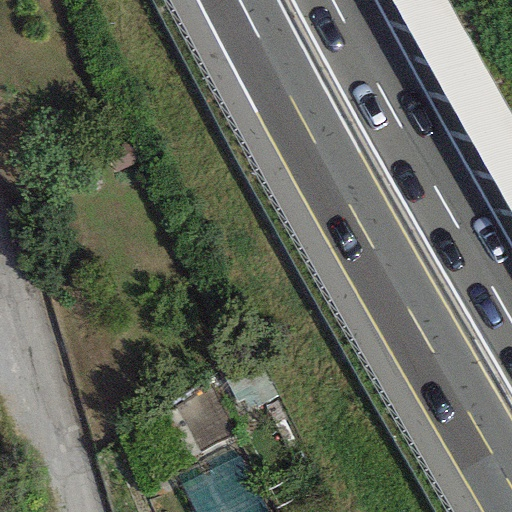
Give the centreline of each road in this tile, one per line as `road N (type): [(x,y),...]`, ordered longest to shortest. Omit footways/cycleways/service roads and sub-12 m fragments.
road 1 (motorway): [(511,326),(330,0)]
road 2 (unclassified): [(76,511),(0,270)]
